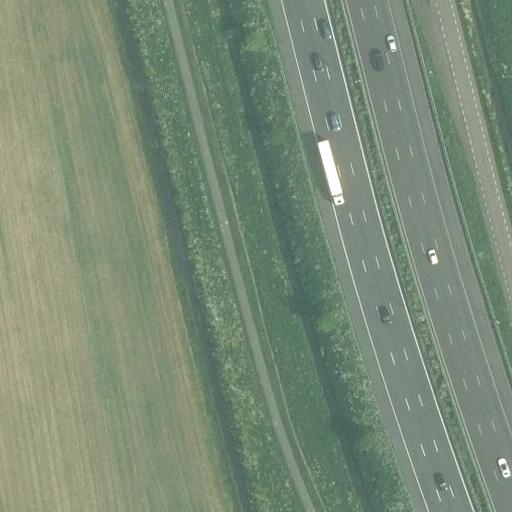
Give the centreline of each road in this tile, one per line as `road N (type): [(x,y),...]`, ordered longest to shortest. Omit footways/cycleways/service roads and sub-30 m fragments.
road 1 (motorway): [(300,0),(381,307),(449,511)]
road 2 (unknown): [(326,511),(271,351),(183,0)]
road 3 (motorway): [(511,501),(417,208),(364,0)]
road 4 (unclassified): [(511,285),(439,0)]
